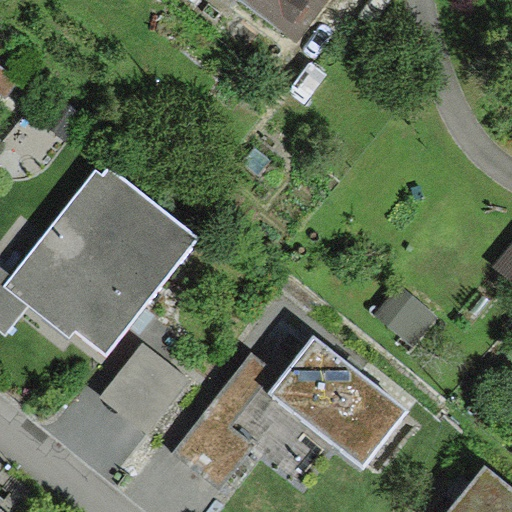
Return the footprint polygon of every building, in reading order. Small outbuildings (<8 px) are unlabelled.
[(229,0),(279,37),(306,0),(229,0)] [(193,242),(102,171),(9,289),(100,360),(193,242)] [(411,318),(388,299),(372,318),(395,337),(411,318)] [(357,471),(401,416),(308,343),(265,398),(357,471)] [(183,383),(144,354),(108,402),(147,431),(183,383)] [(451,511),(511,511),(511,504),(479,478),(451,511)]
